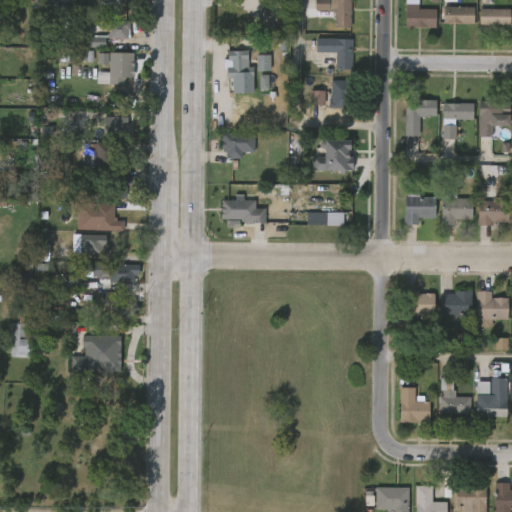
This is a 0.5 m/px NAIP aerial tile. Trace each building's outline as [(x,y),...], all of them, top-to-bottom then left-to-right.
[(116,0),(87,0),(87,10),(117,9),(116,0)] [(351,0),(351,10),(351,28),(335,28),(335,10),(315,10),(315,0),(351,0)] [(431,0),(432,13),(445,12),(444,0),(431,0)] [(418,1),(418,8),(434,9),(434,27),(403,27),(403,8),(408,8),(408,1),(418,1)] [(424,39),(424,20),(406,20),(406,3),(394,3),(393,39),(424,39)] [(448,6),(472,6),(471,23),(441,23),(442,6),(448,6)] [(339,9),(303,8),(303,22),(323,22),(323,39),(339,39),(339,9)] [(508,8),(508,25),(478,24),(478,8),(508,8)] [(462,18),(432,18),(431,35),(461,36),(462,18)] [(127,20),(127,37),(125,37),(125,38),(106,38),(106,20),(127,20)] [(498,20),(467,20),(467,37),(498,37),(498,20)] [(511,20),(503,20),(504,39),(511,38),(511,20)] [(118,32),(96,32),(96,50),(117,50),(118,32)] [(253,37),(267,38),(267,50),(258,50),(258,54),(270,54),(271,71),(257,71),(256,64),(253,64),(253,76),(226,77),(226,67),(227,67),(227,51),(241,50),(241,37),(253,37)] [(352,49),(352,69),(336,69),(336,65),(316,64),(316,38),(352,39),(352,49)] [(93,59),(93,48),(77,47),(76,59),(93,59)] [(304,64),(324,64),(324,81),(340,81),(340,50),(304,49),(304,64)] [(140,52),(139,75),(108,73),(109,53),(140,52)] [(241,88),(241,78),(236,78),(235,62),(215,62),(215,71),(211,71),(212,89),(241,88)] [(122,88),(121,64),(97,64),(97,96),(113,96),(113,88),(122,88)] [(244,67),(245,83),(258,82),(258,66),(244,67)] [(331,108),(327,108),(327,100),(329,101),(330,80),(354,80),(353,108),(331,108)] [(96,83),(85,83),(85,94),(96,95),(96,83)] [(256,86),(247,86),(248,102),(256,101),(256,86)] [(318,119),(336,120),(336,92),(319,91),(318,119)] [(490,98),(490,100),(511,100),(511,127),(492,127),(492,137),(479,137),(479,100),(485,100),(485,98),(490,98)] [(409,136),(406,136),(406,100),(437,100),(437,115),(421,116),(421,136),(409,136)] [(313,102),(298,102),(298,116),(312,116),(313,102)] [(473,103),(473,120),(442,119),(443,103),(473,103)] [(393,147),(408,147),(407,128),(424,127),(424,112),(392,112),(393,147)] [(498,114),(467,113),(466,147),(480,148),(480,137),(497,137),(498,114)] [(430,130),(461,131),(461,115),(430,114),(430,130)] [(120,128),(120,138),(102,138),(103,130),(101,130),(101,117),(124,117),(124,128),(120,128)] [(119,149),(118,128),(93,128),(93,150),(119,149)] [(252,133),(252,152),(240,152),(240,158),(224,158),(224,152),(220,152),(220,132),(252,133)] [(430,151),(443,151),(443,137),(430,137),(430,151)] [(351,150),(351,157),(353,157),(353,171),(315,170),(313,168),(313,160),(315,157),(323,157),(324,149),(320,147),(320,142),(322,141),(352,141),(352,150),(351,150)] [(122,148),(121,152),(113,152),(112,169),(92,169),(93,142),(122,143),(122,148)] [(210,170),(229,170),(229,163),(242,164),(243,145),(211,145),(210,170)] [(337,152),(312,151),(312,168),(300,168),(300,182),(333,182),(333,181),(341,182),(341,168),(337,168),(337,152)] [(71,160),(70,173),(83,173),(83,177),(97,177),(98,154),(83,154),(83,160),(71,160)] [(133,177),(132,185),(125,184),(123,197),(112,197),(113,191),(107,191),(107,181),(114,182),(114,171),(123,172),(123,175),(133,177)] [(417,189),(417,196),(433,197),(433,218),(417,218),(416,225),(401,224),(402,197),(405,197),(405,189),(417,189)] [(455,190),(455,198),(470,198),(470,219),(454,219),(454,226),(452,226),(452,225),(440,224),(440,197),(441,197),(441,190),(455,190)] [(243,194),(243,198),(245,198),(245,201),(255,201),(255,209),(265,209),(265,224),(245,224),(245,222),(241,222),(241,227),(226,227),(226,219),(222,219),(221,200),(235,200),(235,194),(243,194)] [(479,225),(476,225),(476,200),(492,200),(492,197),(508,197),(508,222),(493,222),(493,225),(479,225)] [(121,228),(121,231),(92,230),(93,203),(112,203),(112,220),(122,221),(121,228)] [(252,233),(252,220),(243,220),(243,211),(231,212),(231,205),(223,205),(223,211),(209,212),(210,231),(214,231),(214,239),(228,238),(227,234),(252,233)] [(406,229),(423,230),(423,208),(392,208),(392,236),(406,236),(406,229)] [(460,231),(459,210),(429,210),(429,236),(443,236),(443,231),(460,231)] [(342,225),(304,224),(305,212),(343,213),(342,225)] [(466,212),(465,237),(480,237),(480,234),(495,234),(496,212),(466,212)] [(511,236),(511,213),(502,214),(502,237),(511,236)] [(111,242),(111,232),(102,232),(102,215),(84,215),(84,241),(111,242)] [(331,236),(331,223),(294,224),(294,237),(331,236)] [(106,235),(106,245),(108,245),(108,255),(80,254),(81,235),(106,235)] [(60,265),(95,266),(95,246),(61,246),(60,265)] [(32,290),(18,290),(18,256),(32,256),(32,290)] [(130,282),(130,289),(116,289),(116,265),(138,265),(138,275),(134,275),(134,282),(130,282)] [(125,276),(98,275),(97,294),(125,295),(125,276)] [(69,287),(56,287),(56,301),(69,301),(69,287)] [(417,290),(416,293),(432,293),(431,319),(419,318),(419,315),(400,315),(400,290),(417,290)] [(458,316),(458,321),(451,321),(451,317),(438,317),(439,293),(453,294),(453,291),(470,290),(470,316),(458,316)] [(489,292),(489,298),(505,298),(505,319),(490,319),(490,327),(479,327),(479,319),(474,319),(474,291),(489,292)] [(136,300),(136,305),(138,305),(138,310),(136,310),(136,316),(114,316),(114,311),(111,311),(111,306),(114,306),(114,300),(136,300)] [(465,302),(464,338),(480,338),(480,330),(495,331),(496,309),(479,309),(479,303),(465,302)] [(429,303),(428,328),(459,328),(459,303),(429,303)] [(511,303),(500,303),(500,347),(511,346),(511,303)] [(421,305),(397,305),(398,328),(422,328),(421,305)] [(32,309),(31,358),(11,357),(12,324),(19,324),(19,309),(32,309)] [(125,310),(101,311),(102,327),(125,326),(125,310)] [(0,367),(18,369),(20,335),(0,334),(0,367)] [(85,372),(68,372),(69,356),(82,356),(82,348),(79,345),(79,338),(82,335),(118,336),(118,372),(85,372)] [(453,377),(452,390),(454,390),(454,396),(470,396),(470,413),(438,413),(438,396),(441,396),(441,390),(440,390),(440,377),(453,377)] [(504,378),(504,389),(507,389),(506,416),(476,416),(476,399),(483,399),(483,395),(491,395),(491,378),(504,378)] [(414,400),(416,400),(416,395),(424,395),(424,401),(429,401),(429,421),(417,420),(417,423),(398,422),(399,387),(415,387),(414,400)] [(440,408),(441,390),(428,389),(428,424),(458,425),(458,408),(440,408)] [(464,393),(464,428),(494,429),(495,390),(478,389),(478,393),(464,393)] [(417,433),(417,412),(402,412),(403,398),(388,398),(387,433),(417,433)] [(511,408),(500,408),(500,425),(511,425),(511,408)] [(508,483),(508,490),(511,490),(511,511),(506,511),(499,511),(493,511),(493,483),(508,483)] [(445,502),(444,511),(412,511),(413,486),(430,486),(430,502),(445,502)] [(484,486),(484,511),(470,511),(470,508),(468,508),(468,511),(456,511),(456,508),(454,508),(454,488),(466,488),(466,486),(484,486)] [(406,487),(406,511),(392,511),(392,510),(373,509),(374,487),(406,487)] [(403,511),(419,511),(420,497),(403,497),(403,511)]
